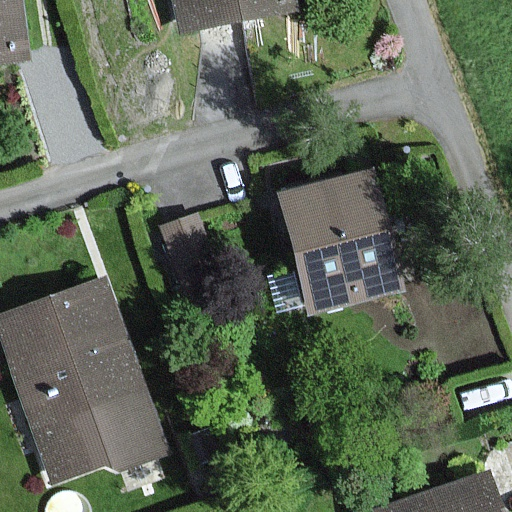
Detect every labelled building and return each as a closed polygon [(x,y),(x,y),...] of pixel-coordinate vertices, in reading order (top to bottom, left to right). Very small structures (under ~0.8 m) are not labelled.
[(15,0),(0,0),(0,61),(22,59),(15,0)] [(284,0),(186,0),(190,22),(285,4),(284,0)] [(371,172),(285,196),(319,316),(405,293),(371,172)] [(219,278),(197,217),(167,228),(188,288),(219,278)] [(167,450),(104,283),(0,321),(0,330),(60,490),(104,473),(167,450)] [(501,511),(490,478),(384,511),(501,511)]
